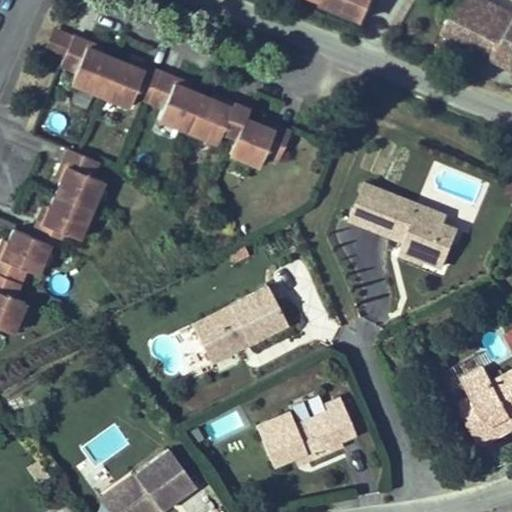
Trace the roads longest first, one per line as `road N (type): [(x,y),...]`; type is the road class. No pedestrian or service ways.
road 1 (unclassified): [(72,0),(293,91),(318,40)]
road 2 (tertiary): [(364,56),(511,117)]
